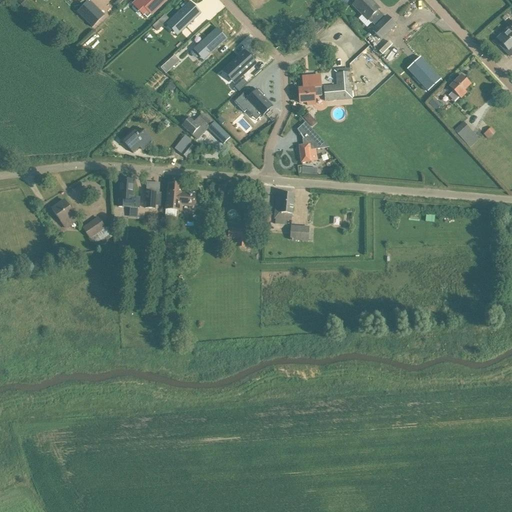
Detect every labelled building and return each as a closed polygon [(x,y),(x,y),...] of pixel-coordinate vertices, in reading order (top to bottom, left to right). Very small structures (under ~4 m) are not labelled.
[(141,0),(140,2),(150,13),(161,2),(162,3),(165,0),(141,0)] [(369,0),(358,0),(354,5),(375,26),(371,30),(380,40),(396,25),(387,16),(385,18),(378,10),(379,9),(369,0)] [(181,32),(201,14),(190,2),(171,21),(181,32)] [(310,40),(324,27),(318,20),(304,34),(310,40)] [(163,26),(159,21),(153,27),(157,31),(163,26)] [(110,28),(105,22),(95,32),(100,38),(110,28)] [(217,28),(197,47),(208,58),(228,39),(217,28)] [(511,31),(509,28),(497,39),(501,42),(499,44),(510,57),(511,55),(511,31)] [(383,82),(394,72),(370,46),(352,62),(354,65),(370,52),(380,63),(372,70),(383,82)] [(245,51),(227,68),(238,79),(256,63),(245,51)] [(167,63),(172,68),(179,61),(174,56),(167,63)] [(421,58),(407,70),(427,92),(441,80),(421,58)] [(336,85),(323,87),(324,102),(353,99),(351,72),(350,72),(350,68),(336,70),(337,73),(335,73),(336,85)] [(302,77),(303,89),(299,89),(300,103),(307,103),(307,105),(316,105),(315,96),(321,96),(321,88),(320,75),(302,77)] [(461,76),(450,87),(461,98),(466,93),(464,90),(470,85),(461,76)] [(171,92),(175,87),(172,83),(167,88),(171,92)] [(210,99),(204,93),(198,87),(192,93),(198,99),(204,105),(210,99)] [(262,117),(273,107),(263,97),(264,96),(264,95),(263,96),(256,89),(243,102),(239,97),(234,102),(244,113),(251,106),(262,117)] [(199,127),(189,118),(182,126),(197,140),(207,128),(202,124),(199,127)] [(208,128),(209,128),(224,144),(230,138),(214,122),(208,128)] [(469,149),(479,140),(464,122),(453,131),(469,149)] [(487,139),(496,133),(492,127),(483,134),(487,139)] [(136,134),(133,130),(122,141),(133,153),(140,146),(143,149),(143,150),(153,141),(142,128),(136,134)] [(302,132),(303,146),(299,146),(302,163),(317,160),(315,149),(321,149),(320,136),(311,137),(310,131),(302,132)] [(443,141),(449,136),(445,131),(439,137),(443,141)] [(191,141),(184,149),(181,154),(186,158),(197,146),(191,141)] [(445,147),(429,162),(440,174),(455,159),(445,147)] [(119,207),(139,208),(139,201),(133,200),(134,181),(120,180),(119,207)] [(166,212),(165,217),(175,217),(176,211),(182,211),(182,206),(194,207),(195,193),(181,192),(182,185),(168,184),(166,212)] [(145,208),(155,209),(156,193),(146,192),(145,208)] [(276,193),(274,219),(275,219),(275,224),(286,225),(287,220),(292,220),(294,195),(276,193)] [(52,209),(55,213),(66,228),(78,220),(64,200),(52,209)] [(83,228),(90,239),(96,248),(113,237),(110,228),(105,228),(98,218),(83,228)] [(229,226),(228,239),(236,240),(236,247),(247,248),(250,228),(229,226)] [(308,241),(309,227),(291,226),(291,240),(308,241)] [(171,257),(172,244),(164,243),(164,256),(171,257)] [(72,248),(63,245),(61,252),(70,254),(72,248)] [(45,265),(57,263),(55,254),(43,256),(45,265)] [(130,292),(134,288),(130,284),(126,289),(130,292)]
